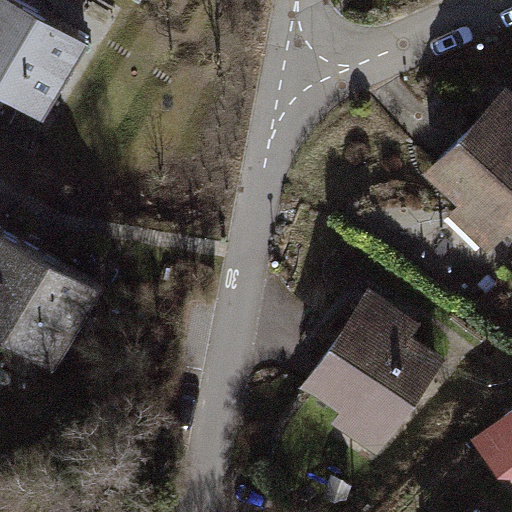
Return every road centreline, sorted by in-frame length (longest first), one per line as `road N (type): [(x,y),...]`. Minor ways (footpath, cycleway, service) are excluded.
road 1 (residential): [(282,94),(204,511)]
road 2 (residential): [(282,94),(511,0)]
